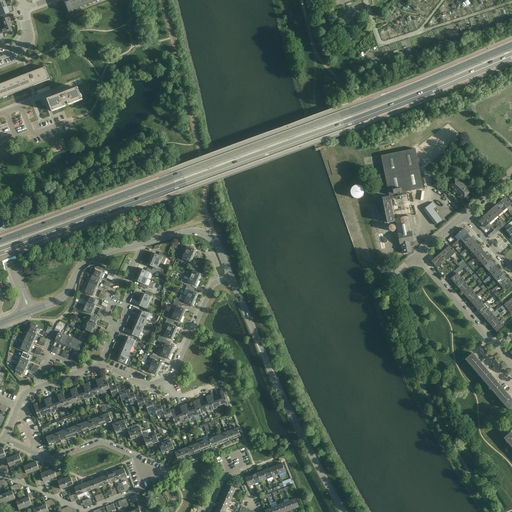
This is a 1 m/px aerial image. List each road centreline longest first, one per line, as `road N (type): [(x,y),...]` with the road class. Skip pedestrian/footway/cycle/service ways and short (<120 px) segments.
road 1 (secondary): [(0,251),(511,54)]
road 2 (secondary): [(511,46),(0,242)]
road 3 (residential): [(344,511),(231,277)]
road 4 (residential): [(135,490),(152,482),(154,469),(104,442),(50,459),(3,438)]
road 5 (residential): [(17,407),(25,392),(100,364),(144,384),(165,378)]
road 6 (residential): [(29,311),(62,297),(89,258),(138,245)]
road 7 (residential): [(165,378),(211,286),(231,277)]
road 8 (residential): [(495,348),(416,256)]
road 9 (residential): [(231,277),(203,233),(138,245)]
